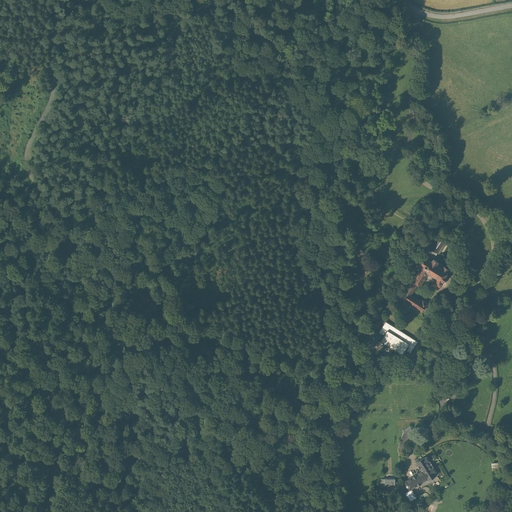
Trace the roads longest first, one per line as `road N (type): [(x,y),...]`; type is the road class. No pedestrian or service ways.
road 1 (track): [(319,511),(324,426),(343,360),(294,238),(299,209),(338,138),(335,88),(368,0)]
road 2 (track): [(54,492),(77,432),(76,300),(65,222),(32,181),(27,150),(47,111),(56,22),(68,0)]
road 3 (track): [(450,304),(438,396),(454,398),(468,355),(484,351),(494,387),(488,436),(498,443),(511,433)]
road 4 (track): [(0,352),(56,426),(54,492)]
road 5 (track): [(92,0),(138,16),(228,0)]
